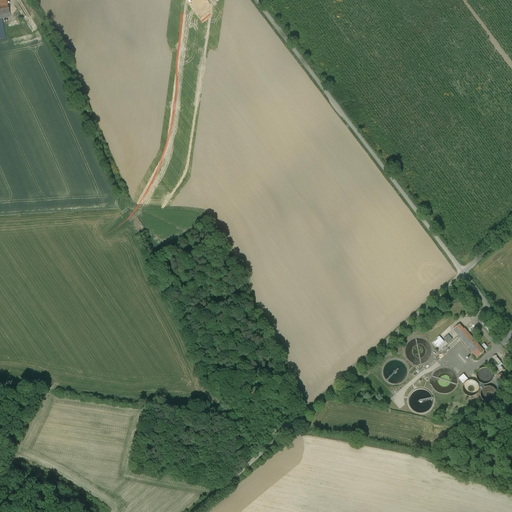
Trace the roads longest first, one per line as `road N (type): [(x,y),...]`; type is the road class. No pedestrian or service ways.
road 1 (unclassified): [(194,511),(463,273)]
road 2 (unclassified): [(256,0),(463,273)]
